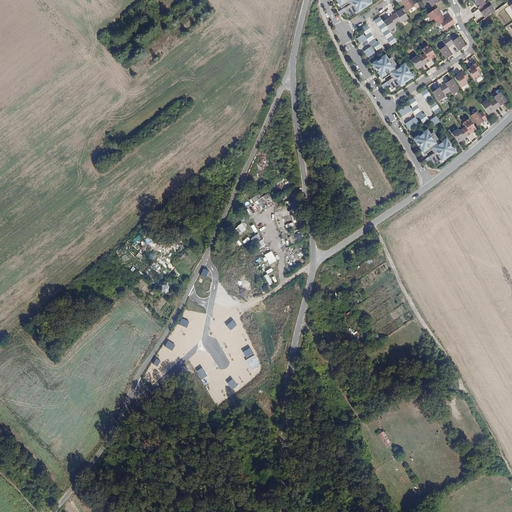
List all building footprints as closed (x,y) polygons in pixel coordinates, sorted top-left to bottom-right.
[(335,0),(342,9),(350,3),(352,0),(335,0)] [(373,4),(370,0),(352,0),(350,3),(352,5),(340,13),(342,16),(348,12),(351,17),(357,13),(358,15),(373,4)] [(421,7),(415,0),(414,0),(412,1),(411,0),(403,0),(402,2),(409,12),(415,8),(416,11),(421,7)] [(442,1),(441,0),(424,0),(421,2),(424,6),(428,3),(433,8),(442,1)] [(472,0),(480,10),(487,5),(485,2),(487,0),(472,0)] [(486,20),(496,12),(492,5),(490,7),(487,5),(480,10),(486,20)] [(445,18),(439,8),(428,16),(432,23),(435,21),(437,24),(445,18)] [(409,20),(402,9),(393,16),(399,24),(402,22),(403,25),(409,20)] [(393,16),(384,23),(391,34),(397,29),(396,26),(399,24),(393,16)] [(384,23),(381,17),(375,21),(392,47),(397,42),(391,34),(384,23)] [(456,24),(451,17),(447,21),(445,18),(437,24),(439,26),(442,25),(446,32),(456,24)] [(373,33),(369,26),(363,30),(366,37),(365,37),(364,35),(358,39),(362,47),(369,43),(372,47),(373,46),(377,53),(383,48),(379,41),(377,43),(371,34),(373,33)] [(466,47),(459,37),(453,42),(450,38),(447,39),(452,47),(455,45),(459,52),(466,47)] [(447,60),(453,55),(450,49),(452,47),(447,39),(443,41),(446,46),(440,51),(447,60)] [(436,57),(428,46),(422,50),(425,55),(422,56),(428,65),(429,63),(436,57)] [(376,54),(371,48),(365,52),(369,59),(376,54)] [(390,61),(386,55),(373,65),(384,81),(391,76),(391,74),(398,69),(392,59),(390,61)] [(412,62),(418,71),(424,68),(428,65),(422,56),(419,58),(418,57),(412,62)] [(482,72),(477,63),(468,70),(475,83),(482,78),(480,73),(482,72)] [(415,79),(406,64),(398,69),(391,74),(391,76),(393,80),(383,87),(385,89),(390,87),(394,91),(399,87),(401,88),(415,79)] [(470,79),(465,72),(455,78),(462,90),(469,85),(467,82),(470,79)] [(460,89),(453,79),(444,86),(449,94),(451,92),(453,95),(460,89)] [(447,98),(445,95),(449,94),(444,86),(433,93),(440,103),(447,98)] [(434,99),(427,89),(422,93),(428,103),(434,99)] [(508,102),(501,92),(494,97),(496,100),(493,102),(498,110),(508,102)] [(409,105),(399,111),(404,118),(413,112),(418,119),(420,118),(424,124),(430,119),(425,114),(423,114),(418,106),(420,104),(415,98),(410,102),(413,108),(412,109),(409,105)] [(482,106),(489,116),(498,110),(493,102),(491,103),(489,101),(482,106)] [(442,111),(436,102),(431,106),(437,115),(442,111)] [(489,121),(483,112),(480,114),(477,111),(471,117),(478,128),(489,121)] [(437,116),(431,121),(434,127),(440,122),(437,116)] [(421,124),(416,118),(407,124),(410,130),(421,124)] [(478,131),(470,120),(463,124),(465,128),(463,130),(467,139),(471,137),(478,131)] [(452,134),(457,145),(467,139),(463,130),(461,132),(459,129),(452,134)] [(433,151),(441,144),(434,134),(432,136),(429,130),(414,140),(425,157),(433,151)] [(457,154),(447,139),(441,144),(433,151),(435,155),(426,161),(428,164),(431,162),(435,166),(441,162),(442,163),(457,154)] [(252,199),(260,211),(274,201),(269,193),(262,198),(259,194),(252,199)] [(288,203),(291,211),(298,207),(295,200),(288,203)] [(235,228),(240,234),(247,229),(242,223),(235,228)] [(301,232),(295,234),(297,240),(303,238),(301,232)] [(258,250),(266,245),(258,233),(251,238),(258,250)] [(286,258),(288,264),(306,258),(302,247),(288,252),(290,257),(286,258)] [(269,265),(277,261),(272,251),(265,254),(269,265)] [(268,285),(273,283),(269,274),(264,276),(268,285)] [(347,276),(342,279),(345,285),(351,282),(347,276)] [(239,284),(244,290),(250,285),(245,279),(239,284)] [(174,285),(162,284),(161,292),(173,294),(174,285)] [(225,285),(219,290),(225,296),(230,290),(225,285)] [(220,304),(215,310),(221,315),(226,309),(220,304)] [(352,311),(343,316),(345,319),(354,313),(352,311)] [(322,376),(324,382),(332,378),(329,373),(322,376)] [(211,396),(218,407),(219,407),(225,415),(229,413),(224,404),(223,404),(216,393),(211,396)] [(253,424),(256,422),(254,418),(244,424),(247,428),(247,427),(253,424)] [(250,432),(248,433),(249,434),(260,427),(259,426),(255,428),(250,432)] [(384,431),(378,435),(387,447),(392,443),(384,431)]
